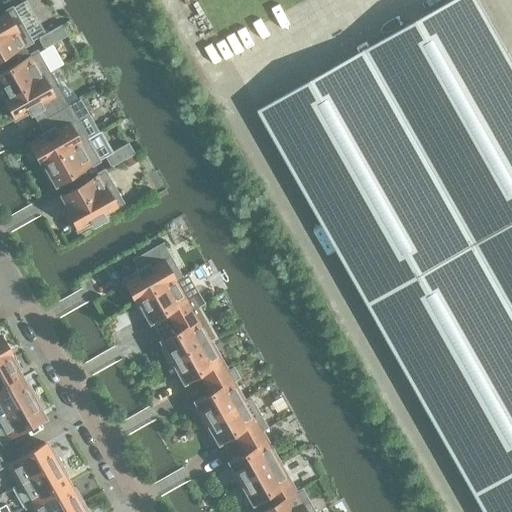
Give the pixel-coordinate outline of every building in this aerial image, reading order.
[(452,0),(258,110),(485,511),(511,511),(511,61),(477,0),(452,0)] [(0,58),(30,41),(12,8),(0,14),(0,58)] [(60,25),(38,37),(44,48),(66,35),(60,25)] [(0,95),(2,99),(48,72),(36,52),(0,72),(0,95)] [(48,72),(2,99),(14,119),(28,111),(30,115),(36,111),(42,121),(67,106),(48,72)] [(28,145),(40,166),(86,139),(67,106),(42,121),(47,130),(40,133),(42,137),(28,145)] [(86,139),(40,166),(48,180),(50,178),(54,185),(98,160),(86,139)] [(127,143),(107,155),(105,156),(111,166),(134,154),(127,143)] [(123,204),(104,171),(60,196),(67,207),(64,209),(76,230),(91,222),(93,226),(104,219),(102,216),(123,204)] [(123,282),(134,303),(180,277),(161,243),(136,257),(141,267),(135,270),(137,274),(123,282)] [(134,303),(142,316),(145,315),(149,322),(165,313),(171,322),(198,307),(192,296),(185,300),(175,281),(181,278),(180,277),(134,303)] [(161,350),(169,363),(215,337),(198,307),(171,322),(176,332),(159,341),(163,348),(161,350)] [(0,363),(12,356),(0,335),(0,363)] [(215,337),(169,363),(176,377),(179,375),(183,383),(199,373),(205,383),(225,371),(209,342),(215,338),(215,337)] [(17,371),(19,370),(12,356),(0,363),(0,388),(20,377),(17,371)] [(195,410),(203,424),(249,398),(249,397),(242,400),(232,382),(238,378),(232,367),(225,371),(205,383),(210,392),(194,402),(198,409),(195,410)] [(24,384),(20,377),(0,388),(0,415),(34,396),(26,382),(24,384)] [(42,410),(34,396),(0,415),(0,442),(43,418),(39,411),(42,410)] [(249,398),(203,424),(211,438),(213,436),(217,443),(234,434),(239,443),(260,432),(266,428),(249,398)] [(260,432),(239,443),(244,453),(228,462),(232,469),(230,471),(237,484),(277,462),(260,432)] [(44,442),(7,464),(18,483),(12,487),(13,488),(59,462),(51,448),(48,449),(44,442)] [(64,477),(67,475),(59,462),(13,488),(24,508),(68,483),(64,477)] [(277,462),(237,484),(245,498),(248,497),(252,504),(268,494),(273,504),(294,492),(277,462)] [(71,489),(68,483),(24,508),(25,509),(31,505),(34,511),(62,511),(81,501),(74,488),(71,489)] [(313,511),(300,488),(294,492),(273,504),(258,511),(313,511)] [(87,511),(81,501),(62,511),(87,511)]
